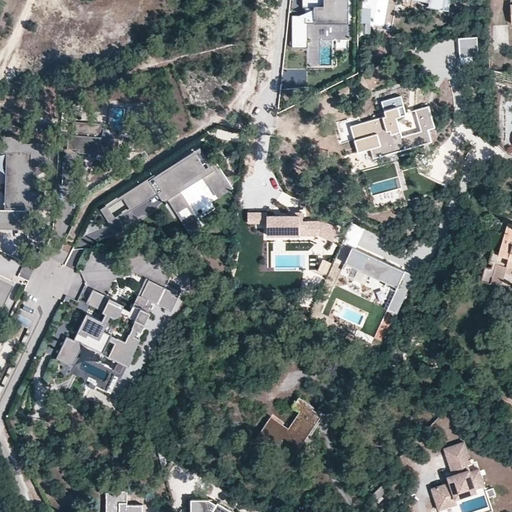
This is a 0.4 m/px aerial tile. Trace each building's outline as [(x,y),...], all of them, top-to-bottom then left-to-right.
[(352,24),(352,0),(305,0),(306,17),(306,25),(308,25),(352,24)] [(400,0),(431,4),(430,13),(455,17),(457,0),(400,0)] [(306,25),(306,17),(293,17),(293,49),(308,49),(308,25),(306,25)] [(493,26),(494,41),(508,40),(507,25),(493,26)] [(475,38),(458,39),(459,57),(476,56),(475,38)] [(407,114),(401,95),(381,101),(385,116),(350,126),(358,152),(370,149),(373,158),(432,141),(429,129),(435,128),(429,106),(415,110),(421,131),(402,136),(397,117),(407,114)] [(438,107),(452,104),(451,98),(437,101),(438,107)] [(118,139),(100,138),(101,124),(72,122),(72,136),(67,135),(66,150),(78,150),(87,151),(87,154),(86,157),(96,158),(96,155),(96,152),(117,153),(118,139)] [(233,140),(234,134),(218,129),(216,136),(233,140)] [(22,137),(1,137),(1,154),(5,154),(9,154),(8,203),(25,204),(25,201),(28,201),(28,204),(31,204),(42,204),(42,192),(32,192),(28,192),(29,167),(32,167),(47,167),(48,144),(29,144),(29,146),(22,146),(22,144),(22,137)] [(128,140),(126,152),(141,153),(142,141),(128,140)] [(196,153),(199,151),(209,167),(211,165),(200,147),(154,177),(155,179),(196,153)] [(179,211),(187,206),(190,204),(181,191),(178,187),(201,172),(204,177),(211,187),(213,185),(218,193),(228,187),(213,164),(211,165),(209,167),(206,169),(196,153),(155,179),(154,177),(153,175),(121,195),(123,198),(129,208),(131,211),(158,193),(162,190),(168,199),(177,213),(179,211)] [(9,154),(5,154),(3,210),(25,211),(24,230),(28,230),(28,212),(31,212),(31,204),(28,204),(28,201),(25,201),(25,204),(8,203),(9,154)] [(211,187),(218,198),(233,188),(216,162),(213,164),(228,187),(218,193),(213,185),(211,187)] [(197,181),(204,177),(201,172),(178,187),(181,191),(188,187),(197,181)] [(163,202),(168,199),(162,190),(158,193),(163,202)] [(129,208),(115,217),(109,208),(123,198),(121,195),(100,209),(110,224),(131,211),(129,208)] [(192,214),(184,219),(179,211),(177,213),(190,233),(203,225),(190,204),(187,206),(192,214)] [(3,210),(0,210),(0,230),(24,230),(25,211),(3,210)] [(303,221),(303,212),(291,212),(291,215),(267,216),(267,213),(248,213),(248,222),(268,222),(268,235),(320,234),(333,240),(338,227),(323,221),(303,221)] [(511,228),(511,229),(511,228),(511,223),(508,223),(499,253),(492,251),(489,262),(492,263),(491,268),(485,266),(481,281),(491,283),(491,281),(502,284),(505,272),(507,265),(511,266),(511,228)] [(413,276),(353,249),(347,264),(386,282),(385,285),(395,290),(387,308),(396,312),(413,276)] [(29,279),(31,271),(21,268),(19,276),(29,279)] [(141,295),(148,279),(146,278),(138,294),(141,295)] [(0,308),(1,309),(12,286),(0,279),(0,308)] [(128,316),(127,317),(135,320),(132,328),(137,331),(141,333),(151,313),(147,311),(152,302),(171,311),(178,297),(173,294),(174,291),(148,279),(141,295),(138,294),(130,311),(128,316)] [(108,300),(123,307),(125,304),(93,289),(86,303),(103,311),(108,300)] [(123,307),(108,300),(103,311),(103,312),(105,313),(110,316),(115,318),(119,317),(121,313),(123,307)] [(128,316),(130,311),(123,307),(121,313),(128,316)] [(112,336),(112,335),(104,331),(108,323),(107,323),(102,320),(87,313),(84,318),(83,318),(76,332),(77,332),(74,339),(103,353),(109,341),(112,336)] [(110,316),(105,313),(102,320),(107,323),(110,316)] [(17,322),(28,327),(32,318),(20,314),(17,322)] [(135,336),(130,334),(129,333),(125,341),(117,338),(117,339),(115,343),(108,357),(118,362),(114,370),(120,374),(124,365),(129,367),(134,357),(132,356),(141,339),(135,336)] [(63,362),(74,339),(67,336),(56,358),(63,362)] [(102,355),(103,353),(74,339),(63,362),(73,366),(83,345),(102,355)] [(119,377),(114,375),(107,390),(111,392),(119,377)] [(318,416),(309,410),(312,406),(299,397),(293,406),(300,411),(288,428),(271,416),(256,438),(288,460),(318,416)] [(449,482),(432,488),(437,506),(455,500),(454,496),(476,488),(485,485),(479,468),(470,472),(468,465),(471,464),(464,442),(444,448),(453,474),(454,478),(453,481),(449,482)] [(200,477),(197,482),(205,486),(208,481),(200,477)] [(379,501),(390,493),(386,486),(374,494),(379,501)] [(478,492),(476,488),(454,496),(455,500),(478,492)] [(143,511),(144,504),(130,504),(131,490),(106,490),(105,511),(143,511)] [(437,506),(438,510),(457,503),(455,500),(437,506)] [(211,502),(192,505),(192,511),(233,511),(223,505),(220,509),(211,502)]
